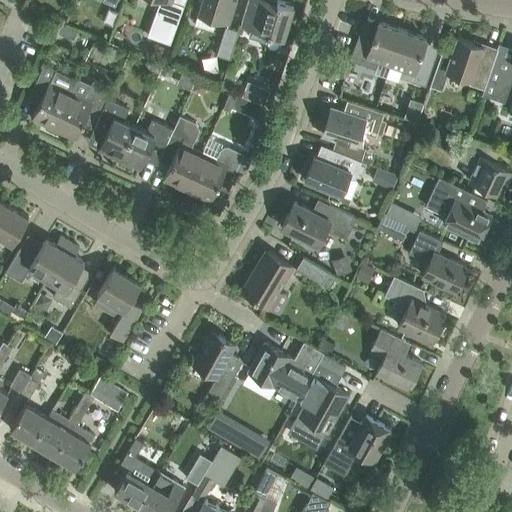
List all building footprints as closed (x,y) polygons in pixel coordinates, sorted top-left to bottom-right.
[(163,0),(162,5),(160,4),(156,14),(158,15),(155,21),(174,28),(175,29),(178,21),(180,15),(185,0),(163,0)] [(229,21),(236,0),(201,0),(198,12),(229,21)] [(286,19),(291,3),(280,0),(277,0),(276,3),(267,0),(247,0),(241,24),(251,27),(249,32),(265,37),(267,32),(282,37),(279,48),(280,49),(288,23),(286,19)] [(77,29),(63,23),(56,20),(46,42),(52,45),(58,31),(73,38),(77,29)] [(391,63),(403,28),(379,20),(369,49),(355,44),(350,58),(376,67),(379,59),(391,63)] [(226,25),(217,54),(229,58),(238,29),(226,25)] [(416,65),(426,37),(403,28),(391,63),(403,67),(400,76),(425,84),(430,70),(416,65)] [(104,51),(108,41),(96,36),(92,46),(104,51)] [(442,49),(430,85),(443,89),(449,70),(470,78),(468,84),(483,89),(489,71),(496,51),(495,51),(483,47),(484,45),(457,36),(452,52),(442,49)] [(483,89),(481,93),(496,98),(506,70),(511,72),(511,47),(508,46),(498,42),(495,51),(496,51),(489,71),(483,89)] [(164,62),(160,71),(169,75),(173,66),(164,62)] [(71,89),(73,90),(78,78),(44,63),(31,90),(42,95),(32,117),(54,127),(71,89)] [(97,120),(108,97),(113,86),(94,77),(86,95),(73,90),(71,89),(54,127),(76,137),(86,115),(97,120)] [(231,106),(259,117),(265,104),(236,92),(231,106)] [(120,157),(135,124),(123,119),(129,107),(108,97),(97,120),(92,132),(104,137),(99,148),(120,157)] [(331,107),(323,133),(356,144),(360,130),(376,135),(384,111),(347,99),(343,110),(331,107)] [(187,188),(204,152),(191,146),(199,129),(196,121),(180,114),(173,128),(162,151),(173,156),(163,177),(187,188)] [(162,151),(173,128),(153,118),(148,130),(135,124),(120,157),(140,167),(145,156),(157,162),(162,151)] [(511,167),(490,158),(495,148),(465,137),(457,157),(471,163),(466,174),(467,178),(500,193),(511,168),(511,167)] [(232,178),(237,167),(244,152),(229,145),(227,145),(225,145),(223,146),(221,147),(220,149),(216,157),(204,152),(187,188),(211,199),(223,174),(232,178)] [(366,161),(342,152),(327,145),(322,157),(314,154),(304,179),(341,193),(348,177),(359,179),(366,161)] [(394,174),(376,167),(372,175),(373,180),(389,186),(394,174)] [(480,214),(487,198),(439,175),(425,204),(446,213),(442,221),(479,239),(488,218),(480,214)] [(0,220),(10,204),(0,198),(0,220)] [(294,200),(281,226),(318,244),(326,228),(346,237),(357,216),(329,202),(323,215),(294,200)] [(407,215),(409,204),(390,200),(388,211),(407,215)] [(0,234),(13,243),(29,216),(10,204),(0,220),(0,234)] [(437,251),(443,240),(419,229),(409,251),(428,260),(422,274),(455,289),(466,265),(437,251)] [(47,277),(70,240),(60,234),(56,242),(46,236),(33,258),(18,249),(5,270),(21,280),(29,267),(47,277)] [(79,246),(70,240),(47,277),(59,285),(52,296),(71,306),(81,287),(71,281),(84,259),(75,254),(79,246)] [(254,269),(242,289),(268,304),(292,264),(268,250),(256,270),(254,269)] [(336,275),(329,271),(303,255),(296,267),(322,283),(329,287),(336,275)] [(349,259),(333,264),(337,274),(352,269),(349,259)] [(362,260),(356,273),(368,279),(374,266),(362,260)] [(141,282),(125,273),(123,276),(111,269),(97,292),(99,293),(95,301),(119,315),(110,331),(122,339),(142,306),(130,299),(141,282)] [(418,299),(424,288),(394,273),(385,293),(395,298),(393,303),(406,309),(399,324),(431,340),(444,312),(418,299)] [(16,302),(9,313),(20,321),(27,309),(16,302)] [(306,320),(300,333),(317,341),(323,328),(306,320)] [(51,324),(44,334),(56,342),(62,331),(51,324)] [(381,327),(370,350),(383,356),(377,369),(410,385),(421,361),(399,350),(405,338),(381,327)] [(211,329),(193,362),(216,375),(206,394),(219,402),(234,374),(222,367),(236,343),(211,329)] [(3,340),(0,345),(0,357),(3,359),(12,346),(3,340)] [(265,341),(248,371),(298,398),(298,397),(312,373),(312,372),(318,361),(324,351),(304,340),(294,357),(265,341)] [(97,353),(91,362),(104,371),(109,361),(97,353)] [(306,402),(293,426),(321,441),(327,430),(327,431),(349,392),(335,385),(341,374),(339,373),(344,364),(324,353),(319,362),(318,361),(312,372),(312,373),(298,397),(306,402)] [(35,365),(31,373),(21,390),(30,395),(45,370),(35,365)] [(31,373),(20,366),(10,384),(21,390),(31,373)] [(118,409),(128,391),(118,385),(118,386),(100,375),(90,392),(95,394),(94,395),(108,403),(118,409)] [(0,385),(4,379),(0,376),(0,405),(8,391),(0,386),(0,385)] [(86,409),(94,395),(95,394),(90,392),(86,389),(78,404),(86,409)] [(32,441),(48,415),(26,402),(10,428),(32,441)] [(86,409),(78,404),(69,418),(73,421),(77,423),(86,409)] [(219,433),(232,419),(220,405),(207,425),(219,433)] [(52,408),(48,415),(32,441),(54,454),(73,421),(69,418),(52,408)] [(350,415),(324,462),(344,473),(357,449),(374,458),(391,427),(367,414),(362,421),(350,415)] [(77,423),(73,421),(54,454),(76,467),(95,434),(77,423)] [(127,468),(114,489),(139,504),(152,483),(161,469),(135,454),(144,440),(136,435),(119,463),(127,468)] [(220,445),(208,465),(202,474),(191,493),(204,500),(204,499),(203,499),(214,479),(225,485),(241,456),(220,445)] [(256,486),(243,510),(247,511),(272,511),(276,501),(265,495),(277,470),(267,464),(256,486)] [(191,493),(202,474),(186,465),(175,485),(191,493)] [(303,469),(297,480),(307,485),(313,475),(303,469)] [(317,476),(310,488),(313,490),(326,497),(333,485),(317,476)] [(168,511),(177,498),(152,483),(139,504),(152,511),(168,511)] [(324,511),(330,500),(326,497),(313,490),(303,511),(324,511)] [(231,511),(204,499),(204,500),(197,511),(231,511)]
